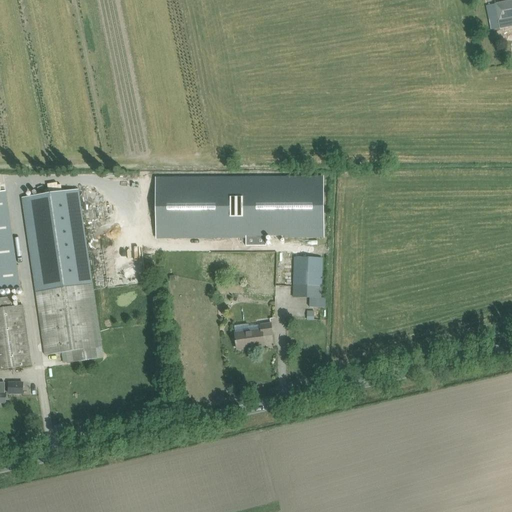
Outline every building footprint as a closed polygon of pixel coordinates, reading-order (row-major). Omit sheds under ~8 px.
[(511,0),(495,4),(499,21),(511,18),(511,0)] [(323,178),(156,180),(157,237),(246,236),(246,246),(266,246),(266,236),(324,236),(323,178)] [(22,198),(36,291),(45,355),(66,352),(68,363),(103,358),(92,283),(79,189),(22,198)] [(0,291),(20,288),(6,191),(0,191),(0,291)] [(295,258),(293,297),(321,298),(323,259),(295,258)] [(0,369),(31,365),(23,306),(14,307),(13,297),(0,298),(0,369)] [(273,335),(271,325),(271,323),(261,325),(261,330),(236,334),(237,342),(236,342),(236,344),(237,344),(238,350),(264,346),(263,337),(273,335)] [(9,382),(8,393),(22,393),(23,382),(9,382)]
